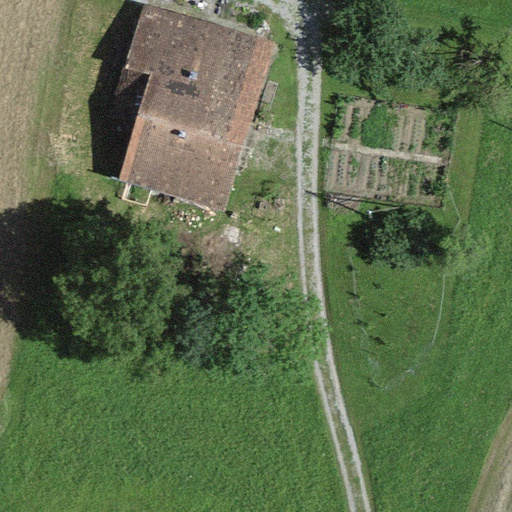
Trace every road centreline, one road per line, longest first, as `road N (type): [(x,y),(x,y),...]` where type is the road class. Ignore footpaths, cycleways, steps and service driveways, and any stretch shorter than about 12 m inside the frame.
road 1 (track): [(296,0),(314,324),(356,511)]
road 2 (track): [(511,17),(380,0)]
